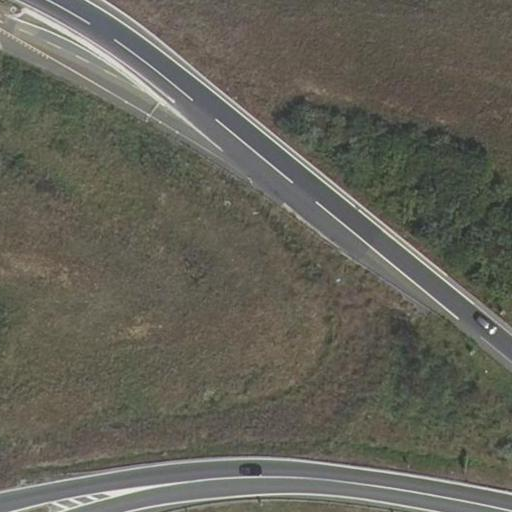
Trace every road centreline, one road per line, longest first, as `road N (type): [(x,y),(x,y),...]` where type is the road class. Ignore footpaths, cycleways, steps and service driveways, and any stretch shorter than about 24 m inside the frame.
road 1 (motorway): [(59,0),(511,353)]
road 2 (track): [(0,33),(84,66),(227,156),(306,190)]
road 3 (secondary): [(511,511),(335,478),(181,479)]
road 4 (secondary): [(181,479),(0,506)]
